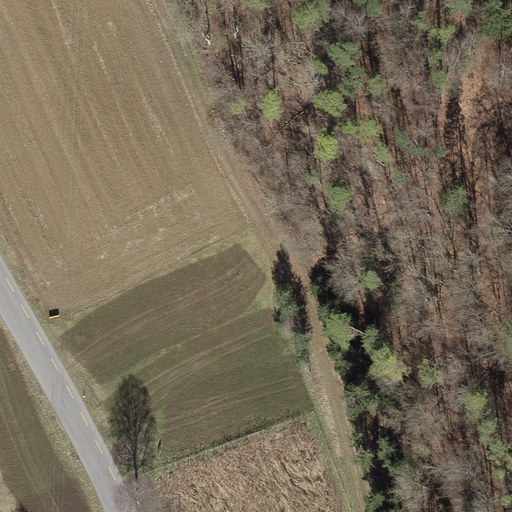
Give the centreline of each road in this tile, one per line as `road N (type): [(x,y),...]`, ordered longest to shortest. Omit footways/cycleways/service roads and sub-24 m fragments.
road 1 (track): [(163,0),(303,293),(368,511)]
road 2 (primary): [(0,272),(125,511)]
